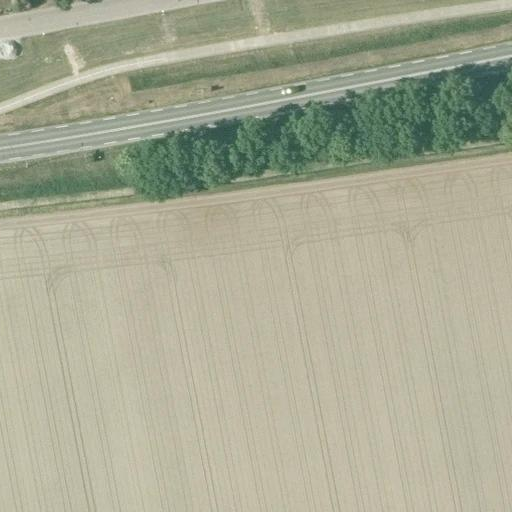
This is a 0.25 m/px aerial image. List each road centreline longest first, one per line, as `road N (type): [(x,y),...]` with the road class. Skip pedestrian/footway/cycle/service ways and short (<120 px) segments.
road 1 (secondary): [(0,149),(511,56)]
road 2 (unclassified): [(152,0),(0,28)]
